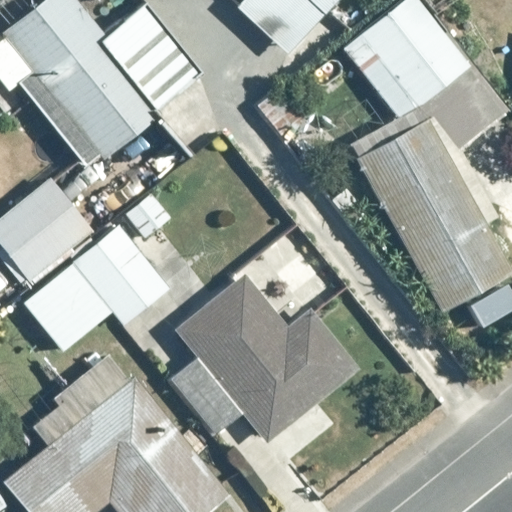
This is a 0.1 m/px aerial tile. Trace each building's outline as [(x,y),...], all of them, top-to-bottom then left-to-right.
[(186,0),(14,0),(94,102),(201,19),(186,0)] [(434,68),(358,105),(435,262),(511,225),(434,68)] [(84,229),(42,175),(0,208),(0,258),(18,281),(84,229)] [(166,217),(145,190),(116,213),(137,240),(166,217)] [(358,315),(262,212),(183,285),(278,388),(358,315)] [(161,287),(111,224),(16,301),(56,350),(105,310),(116,323),(161,287)] [(130,511),(231,429),(133,311),(0,420),(76,511),(130,511)]
